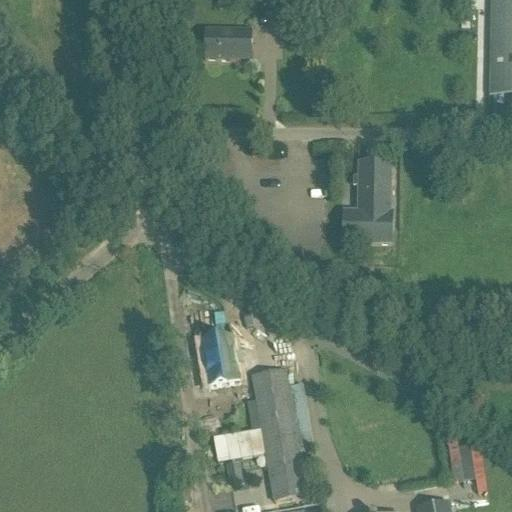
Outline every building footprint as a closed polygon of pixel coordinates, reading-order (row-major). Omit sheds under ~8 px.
[(283,10),(283,0),(272,0),(272,9),(283,10)] [(511,0),(492,0),(490,99),(511,99),(511,0)] [(252,63),(252,33),(206,33),(206,63),(252,63)] [(392,214),(392,165),(359,165),(358,213),(344,213),(343,247),(393,248),(394,214),(392,214)] [(231,342),(200,348),(203,363),(198,363),(202,382),(206,381),(209,395),(239,389),(231,342)] [(312,447),(308,427),(301,388),(290,390),(287,374),(251,379),(261,434),(265,459),(273,505),(296,501),(295,492),(307,490),(300,449),(312,447)] [(261,434),(214,442),(218,467),(265,459),(261,434)] [(387,476),(386,448),(367,448),(368,477),(387,476)] [(388,472),(388,495),(417,494),(416,471),(388,472)]
